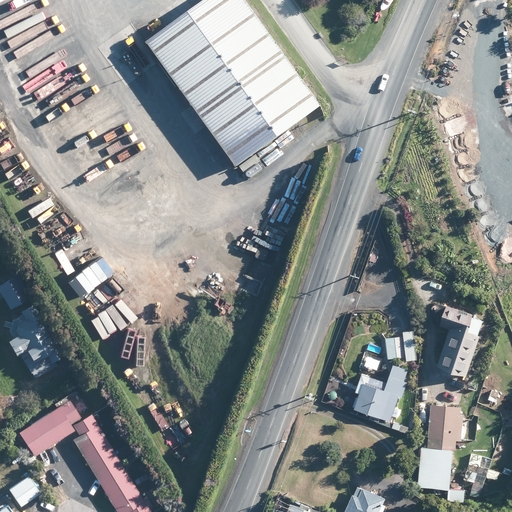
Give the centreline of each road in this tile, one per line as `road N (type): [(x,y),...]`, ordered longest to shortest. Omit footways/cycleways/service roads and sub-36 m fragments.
road 1 (secondary): [(429,0),(235,511)]
road 2 (unknown): [(199,218),(140,258),(124,252),(47,173),(0,70)]
road 3 (unknown): [(75,0),(73,22),(199,218)]
road 4 (unknown): [(199,218),(323,131),(344,89)]
